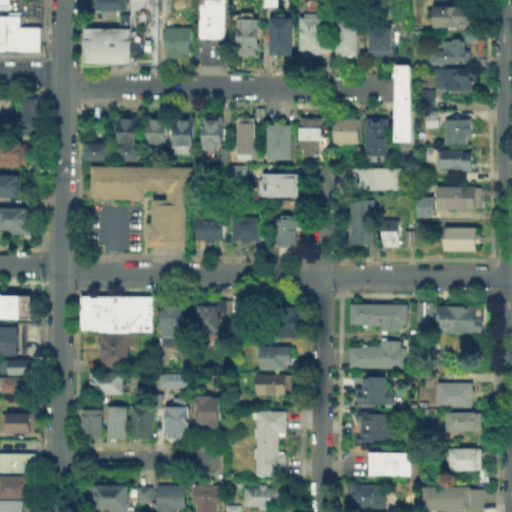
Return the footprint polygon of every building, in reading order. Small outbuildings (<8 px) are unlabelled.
[(97,9),(97,0),(127,0),(127,9),(97,9)] [(130,64),(130,27),(130,0),(157,0),(157,64),(130,64)] [(173,0),(166,0),(161,0),(161,11),(174,11),(173,0)] [(199,38),(199,0),(226,0),(226,38),(199,38)] [(434,26),(434,5),(472,5),(473,26),(434,26)] [(0,13),(0,50),(39,50),(39,13),(0,13)] [(292,17),(292,53),(270,53),(270,16),(292,17)] [(321,16),(321,52),(299,52),(299,16),(321,16)] [(238,54),(238,17),(257,17),(257,54),(238,54)] [(336,55),(336,17),(358,17),(357,55),(336,55)] [(370,53),(370,25),(391,25),(391,53),(370,53)] [(164,26),(190,26),(190,57),(164,56),(164,26)] [(84,27),(130,27),(130,64),(83,63),(84,27)] [(443,49),(443,39),(464,39),(464,49),(469,49),(469,62),(431,62),(431,49),(443,49)] [(397,64),(411,64),(412,139),(395,139),(397,64)] [(470,67),(470,88),(435,88),(435,68),(470,67)] [(416,105),(433,106),(434,89),(416,89),(416,105)] [(24,127),(24,98),(40,98),(39,127),(24,127)] [(0,102),(15,102),(15,125),(0,125),(0,102)] [(439,108),(439,119),(424,119),(424,109),(439,108)] [(117,142),(137,142),(137,114),(117,114),(117,142)] [(147,115),(166,115),(165,143),(147,143),(147,115)] [(299,149),(300,116),(321,117),(320,149),(299,149)] [(237,152),(237,117),(254,117),(254,152),(237,152)] [(333,142),(333,117),(358,117),(358,142),(333,142)] [(388,117),(388,155),(366,155),(366,117),(388,117)] [(444,118),(470,117),(470,142),(445,143),(444,118)] [(192,118),(192,153),(173,153),(173,118),(192,118)] [(222,120),(222,145),(214,145),(214,149),(202,148),(202,120),(222,120)] [(267,158),(267,123),(291,123),(291,158),(267,158)] [(109,142),(82,141),(82,158),(109,159),(109,142)] [(137,142),(136,159),(117,159),(117,150),(115,150),(115,142),(117,142),(137,142)] [(0,144),(23,144),(23,167),(0,167),(0,144)] [(228,146),(228,162),(218,162),(218,146),(228,146)] [(473,154),(473,170),(439,170),(439,154),(473,154)] [(194,165),(193,189),(187,189),(186,245),(146,245),(146,221),(152,221),(152,198),(167,198),(167,191),(145,191),(145,198),(91,197),(92,164),(194,165)] [(235,180),(235,166),(248,166),(248,180),(235,180)] [(406,170),(406,193),(358,193),(358,170),(406,170)] [(300,178),(300,197),(262,197),(262,177),(300,178)] [(0,179),(22,180),(22,197),(0,197),(0,179)] [(442,190),(483,190),(483,210),(442,210),(442,190)] [(355,203),(377,203),(377,245),(355,245),(355,203)] [(432,205),(432,220),(420,220),(420,205),(432,205)] [(0,231),(0,213),(26,213),(26,231),(0,231)] [(200,216),(226,216),(226,243),(199,243),(200,216)] [(236,218),(268,218),(268,244),(235,244),(236,218)] [(300,220),(300,246),(281,246),(281,220),(300,220)] [(383,247),(383,222),(403,222),(402,247),(383,247)] [(449,231),(480,231),(480,251),(449,251),(449,231)] [(416,234),(416,247),(408,247),(408,234),(416,234)] [(30,294),(30,318),(2,318),(2,316),(0,316),(0,293),(3,293),(3,294),(30,294)] [(80,294),(154,295),(153,332),(80,331),(80,294)] [(434,300),(417,300),(417,326),(433,327),(434,300)] [(350,302),(406,303),(406,323),(400,323),(400,330),(380,330),(380,323),(350,323),(350,302)] [(198,333),(198,304),(216,304),(216,333),(198,333)] [(436,304),(476,305),(476,317),(482,318),(482,332),(439,332),(439,324),(436,324),(436,304)] [(181,305),(181,335),(161,335),(161,305),(181,305)] [(298,306),(298,335),(278,335),(278,306),(298,306)] [(0,325),(16,325),(16,355),(0,354),(0,325)] [(99,365),(100,331),(128,332),(127,365),(99,365)] [(405,367),(349,367),(350,345),(380,346),(380,339),(400,339),(400,346),(405,346),(405,367)] [(290,345),(290,361),(283,361),(283,367),(259,367),(259,356),(255,356),(256,345),(290,345)] [(0,374),(0,358),(28,358),(28,374),(0,374)] [(88,371),(121,371),(121,392),(88,392),(88,371)] [(159,386),(186,387),(186,372),(159,372),(159,386)] [(256,393),(256,373),(291,373),(290,394),(256,393)] [(359,404),(359,390),(363,390),(363,375),(386,375),(386,389),(393,389),(393,403),(359,404)] [(0,392),(0,376),(29,376),(28,392),(0,392)] [(472,406),(438,406),(438,381),(472,381),(472,406)] [(162,392),(162,407),(154,407),(154,392),(162,392)] [(196,394),(220,395),(219,427),(208,427),(208,424),(195,424),(196,394)] [(125,405),(125,437),(106,437),(106,405),(125,405)] [(131,405),(151,405),(150,437),(131,437),(131,405)] [(165,405),(188,405),(188,431),(185,431),(185,436),(167,436),(167,431),(164,431),(165,405)] [(101,408),(101,436),(91,436),(91,432),(81,432),(82,408),(101,408)] [(257,409),(286,410),(286,432),(278,431),(278,452),(286,452),(286,475),(256,475),(257,409)] [(480,410),(480,430),(447,430),(447,411),(480,410)] [(32,434),(6,434),(6,413),(32,413),(32,434)] [(360,438),(360,413),(392,413),(392,438),(360,438)] [(449,447),(481,446),(481,469),(450,469),(449,447)] [(370,474),(370,450),(413,451),(412,475),(370,474)] [(35,474),(0,474),(0,452),(35,452),(35,474)] [(0,497),(0,474),(25,474),(25,497),(0,497)] [(94,507),(94,483),(126,484),(126,507),(94,507)] [(171,511),(156,511),(156,483),(185,483),(185,508),(171,508),(171,511)] [(243,486),(243,505),(257,505),(257,508),(266,509),(266,505),(280,505),(281,486),(266,486),(266,483),(258,483),(257,486),(243,486)] [(347,506),(347,483),(387,483),(387,507),(347,506)] [(136,500),(136,485),(150,485),(150,500),(136,500)] [(193,485),(193,503),(196,503),(196,511),(216,511),(216,503),(219,503),(219,485),(193,485)] [(423,509),(423,485),(481,485),(481,511),(468,511),(468,509),(423,509)] [(0,511),(0,498),(24,498),(24,511),(0,511)] [(240,511),(240,503),(225,503),(225,511),(240,511)]
